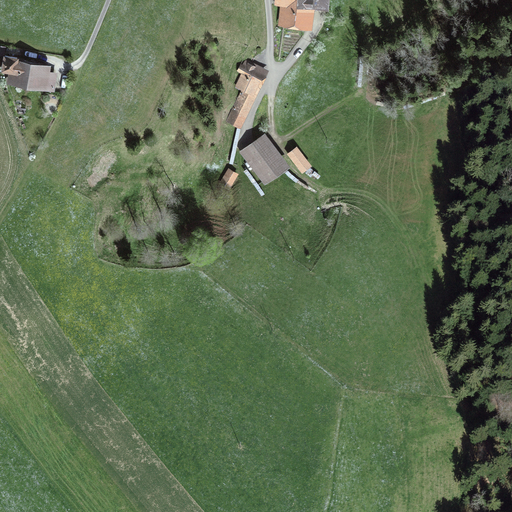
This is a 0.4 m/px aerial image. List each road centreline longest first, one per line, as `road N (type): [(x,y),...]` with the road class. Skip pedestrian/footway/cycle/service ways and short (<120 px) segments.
road 1 (track): [(282,152),(269,113),(264,0)]
road 2 (track): [(247,143),(262,89),(308,41),(319,15)]
